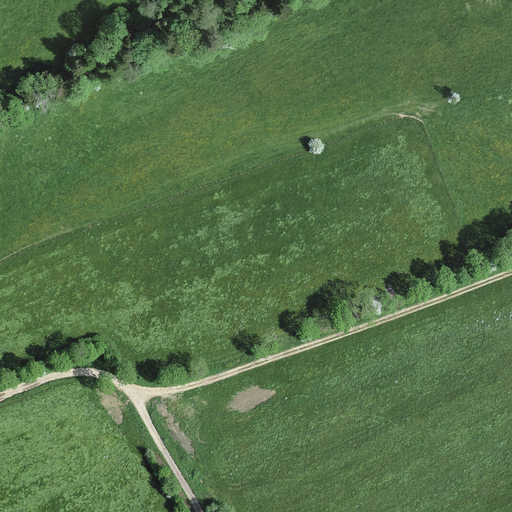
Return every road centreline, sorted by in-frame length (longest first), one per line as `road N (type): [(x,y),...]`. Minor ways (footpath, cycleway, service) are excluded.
road 1 (track): [(134,397),(223,374),(511,270)]
road 2 (track): [(0,394),(60,373),(88,370),(115,380),(134,397),(202,511)]
road 3 (track): [(0,87),(148,0)]
